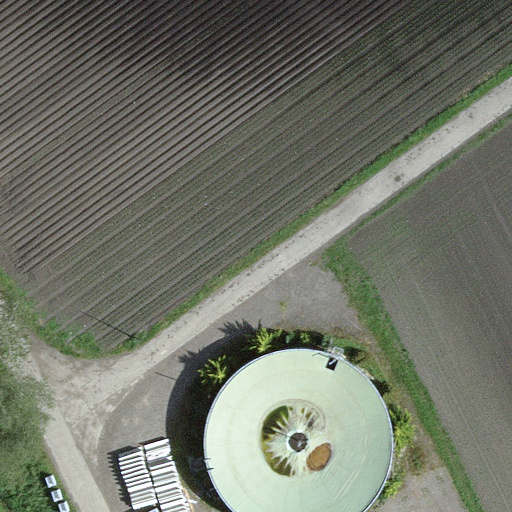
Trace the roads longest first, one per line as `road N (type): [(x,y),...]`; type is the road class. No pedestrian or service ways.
road 1 (track): [(46,431),(511,94)]
road 2 (unclassified): [(0,335),(86,511)]
